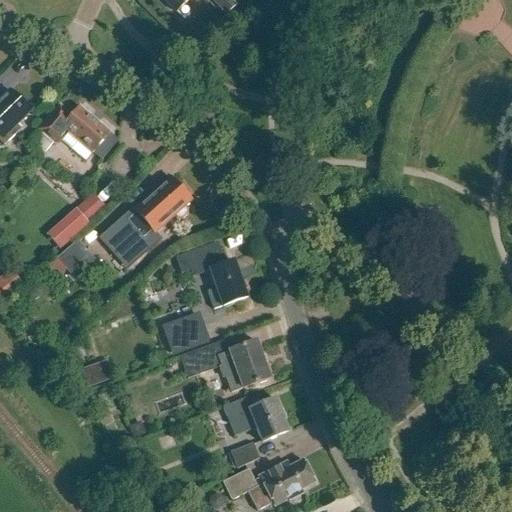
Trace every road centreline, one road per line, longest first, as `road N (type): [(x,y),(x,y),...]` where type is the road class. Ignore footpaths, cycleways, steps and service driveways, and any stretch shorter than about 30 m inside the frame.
road 1 (residential): [(383,511),(332,416),(297,318),(280,252),(299,213)]
road 2 (residential): [(299,213),(190,127),(68,53)]
road 3 (residential): [(299,213),(511,387)]
